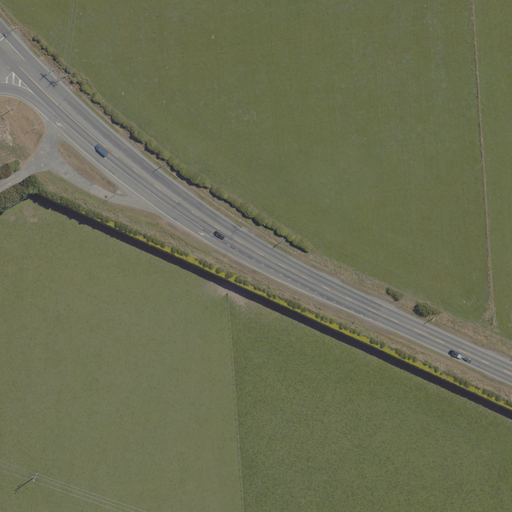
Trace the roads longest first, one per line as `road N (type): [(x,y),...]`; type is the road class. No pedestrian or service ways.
road 1 (primary): [(511,374),(227,236),(113,152),(0,40)]
road 2 (unknown): [(149,180),(124,201),(34,173),(0,189)]
